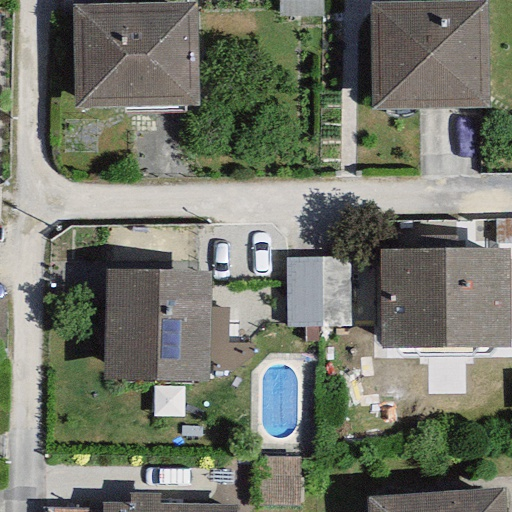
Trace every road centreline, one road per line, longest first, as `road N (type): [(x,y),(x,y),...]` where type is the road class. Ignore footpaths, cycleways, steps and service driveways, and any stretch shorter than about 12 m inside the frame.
road 1 (residential): [(35,178),(511,188)]
road 2 (residential): [(35,178),(22,511)]
road 3 (residential): [(39,0),(35,178)]
